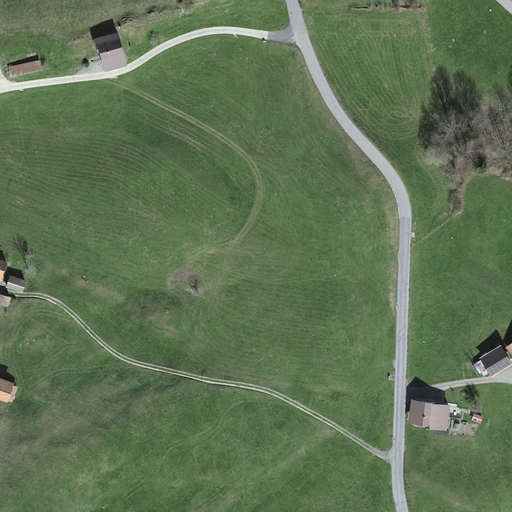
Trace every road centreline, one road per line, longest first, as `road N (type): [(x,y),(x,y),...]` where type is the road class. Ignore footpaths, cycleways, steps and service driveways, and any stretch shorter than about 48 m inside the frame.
road 1 (unclassified): [(290,0),(323,92),(400,192),(406,215),(403,511)]
road 2 (track): [(398,461),(270,390),(134,362),(54,299),(0,289)]
road 3 (track): [(301,40),(217,31),(122,73),(0,95)]
